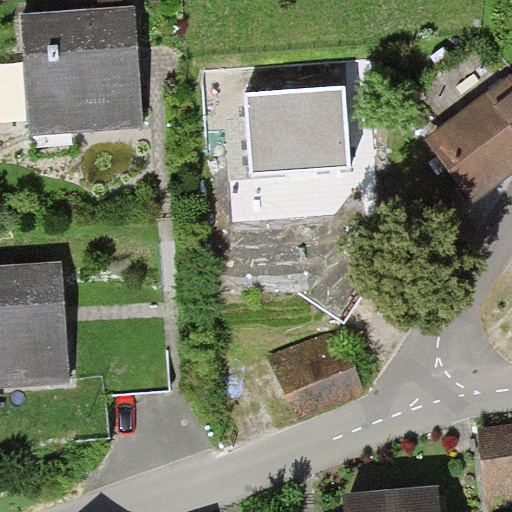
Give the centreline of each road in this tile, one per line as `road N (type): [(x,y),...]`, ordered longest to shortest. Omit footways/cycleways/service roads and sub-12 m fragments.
road 1 (tertiary): [(436,405),(187,480),(109,511)]
road 2 (residential): [(511,215),(431,341),(436,405)]
